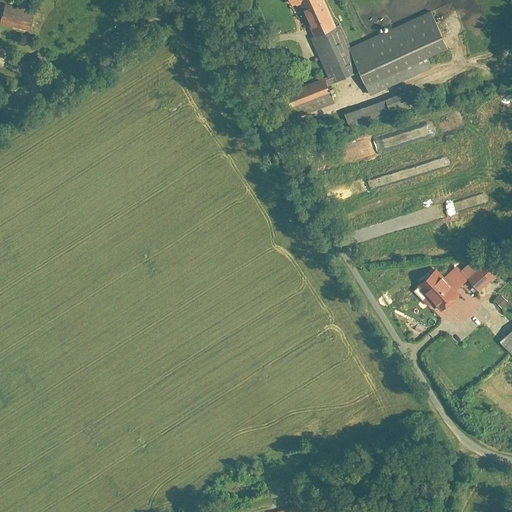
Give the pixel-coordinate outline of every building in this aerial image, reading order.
[(288,0),(294,14),(302,10),(331,85),(359,74),(369,97),(452,64),(433,17),(352,49),(332,0),(288,0)] [(5,6),(1,24),(32,32),(37,13),(5,6)] [(39,55),(29,63),(37,74),(47,65),(39,55)] [(292,94),(298,110),(334,97),(329,81),(292,94)] [(351,114),(356,130),(414,111),(409,96),(351,114)] [(458,268),(446,280),(439,273),(422,290),(448,317),(465,301),(465,302),(477,290),(479,292),(498,274),(486,262),(467,280),(462,275),(464,274),(458,268)] [(501,295),(495,302),(504,310),(510,304),(501,295)] [(511,354),(486,327),(446,367),(474,396),(511,358),(511,354)] [(511,333),(503,342),(511,351),(511,333)] [(274,484),(278,497),(288,494),(284,481),(274,484)]
